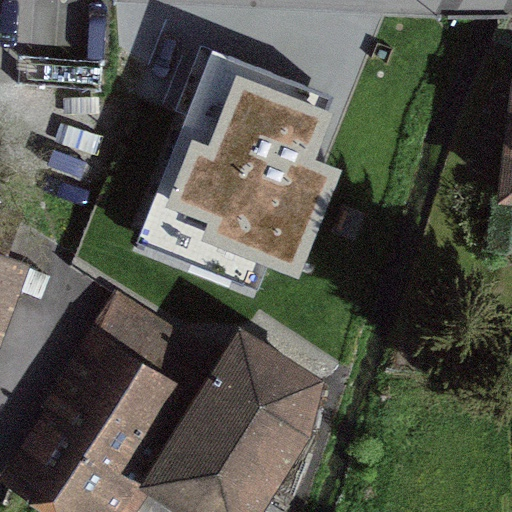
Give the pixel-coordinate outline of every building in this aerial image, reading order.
[(287,219),(335,96),(211,48),(136,242),(260,289),(287,219)] [(511,199),(511,119),(502,198),(511,199)] [(0,259),(15,221),(0,215),(0,308),(16,267),(0,260),(0,259)] [(129,309),(22,482),(68,511),(126,511),(142,488),(220,366),(129,309)] [(238,337),(220,366),(142,488),(181,511),(251,511),(302,432),(313,385),(238,337)]
